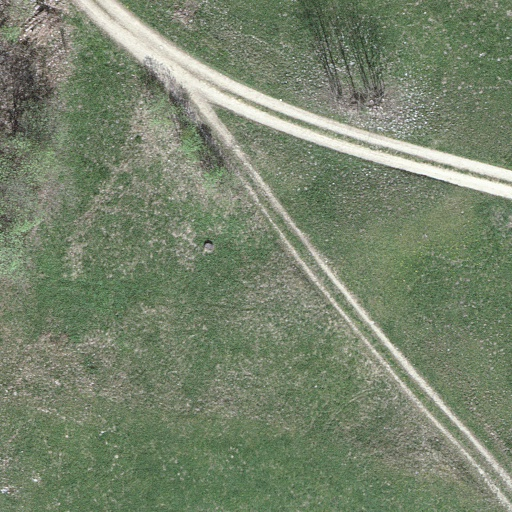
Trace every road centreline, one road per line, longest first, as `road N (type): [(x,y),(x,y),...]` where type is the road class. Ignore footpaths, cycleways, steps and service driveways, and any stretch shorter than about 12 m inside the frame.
road 1 (track): [(190,104),(285,257),(477,511)]
road 2 (track): [(88,0),(190,104),(364,175),(511,209)]
